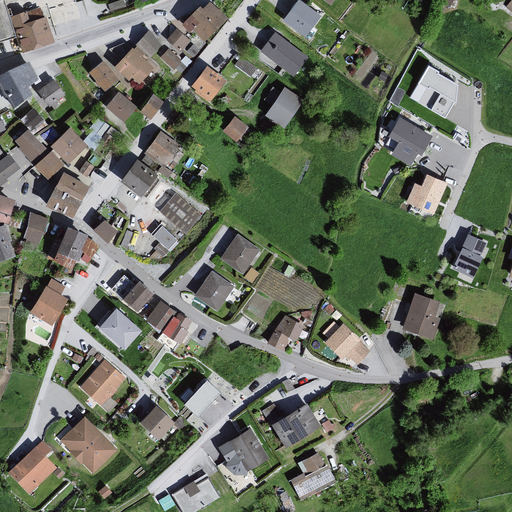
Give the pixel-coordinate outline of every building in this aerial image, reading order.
[(0,0),(0,42),(16,37),(10,18),(4,0),(0,0)] [(300,0),(299,0),(283,22),(306,39),(323,18),(300,0)] [(204,7),(183,26),(206,44),(230,19),(213,3),(207,10),(204,7)] [(22,52),(52,42),(51,38),(40,8),(10,18),(16,37),(22,52)] [(177,30),(167,43),(181,54),(190,42),(177,30)] [(150,31),(137,45),(150,57),(160,45),(150,31)] [(277,34),(260,54),(292,78),(308,60),(277,34)] [(160,55),(173,67),(182,58),(169,46),(160,55)] [(132,50),(116,68),(129,80),(133,76),(139,83),(152,69),(132,50)] [(235,63),(249,73),(255,65),(241,54),(235,63)] [(186,56),(177,66),(182,70),(191,60),(186,56)] [(105,61),(90,73),(107,93),(119,80),(105,61)] [(29,65),(0,78),(0,83),(14,107),(30,96),(26,88),(37,81),(29,65)] [(459,87),(429,65),(410,98),(446,119),(459,87)] [(207,68),(193,86),(197,90),(196,92),(208,101),(209,99),(211,100),(225,82),(207,68)] [(57,81),(39,92),(49,108),(66,96),(57,81)] [(273,109),(266,117),(285,132),(304,100),(286,88),(283,94),(273,87),(263,102),(273,109)] [(122,94),(108,108),(126,124),(140,108),(122,94)] [(156,96),(143,113),(153,121),(162,111),(165,102),(156,96)] [(34,109),(20,121),(29,132),(31,134),(45,122),(34,109)] [(236,117),(224,132),(238,144),(250,129),(236,117)] [(433,137),(399,118),(381,151),(414,168),(433,137)] [(71,130),(53,147),(69,166),(88,147),(84,143),(71,130)] [(29,132),(16,143),(20,148),(19,149),(36,168),(49,156),(31,134),(29,132)] [(94,132),(84,143),(88,147),(95,154),(99,145),(102,140),(94,132)] [(162,133),(145,154),(165,170),(183,147),(162,133)] [(49,156),(36,168),(47,179),(63,164),(52,153),(49,156)] [(0,186),(22,168),(12,156),(0,164),(0,186)] [(86,158),(80,169),(89,174),(95,163),(86,158)] [(139,163),(123,184),(144,199),(149,197),(159,183),(159,177),(139,163)] [(422,175),(408,205),(434,217),(447,186),(422,175)] [(64,176),(58,190),(81,202),(88,188),(64,176)] [(58,190),(49,206),(73,218),(81,202),(58,190)] [(19,203),(0,196),(0,229),(9,226),(10,229),(19,203)] [(174,196),(159,214),(169,225),(176,220),(182,229),(189,230),(200,217),(174,196)] [(49,221),(30,214),(29,228),(24,240),(39,247),(49,221)] [(105,222),(96,232),(108,242),(116,233),(105,222)] [(9,226),(0,229),(0,263),(19,258),(10,229),(9,226)] [(163,228),(153,239),(158,244),(151,251),(162,260),(177,243),(163,228)] [(89,239),(71,230),(57,264),(75,272),(79,263),(90,266),(101,248),(89,239)] [(488,243),(471,232),(455,269),(474,279),(488,243)] [(221,258),(242,273),(259,250),(239,234),(221,258)] [(511,248),(505,265),(508,266),(503,278),(511,280),(511,248)] [(123,272),(113,286),(121,291),(131,277),(123,272)] [(212,273),(196,296),(217,309),(232,287),(212,273)] [(66,288),(53,280),(31,314),(56,327),(71,302),(61,296),(66,288)] [(142,283),(125,301),(141,313),(155,296),(142,283)] [(441,302),(415,293),(403,330),(434,339),(440,321),(436,319),(441,302)] [(161,302),(147,322),(163,334),(171,323),(173,323),(178,315),(161,302)] [(108,308),(93,332),(126,353),(141,333),(108,308)] [(193,322),(178,315),(173,323),(171,323),(163,334),(183,345),(190,333),(187,331),(193,322)] [(292,320),(287,317),(268,344),(285,354),(291,338),(303,344),(308,323),(303,319),(298,318),(292,320)] [(345,323),(329,342),(346,359),(351,358),(359,365),(370,353),(361,344),(362,341),(345,323)] [(107,362),(82,389),(101,407),(126,379),(107,362)] [(207,380),(185,405),(199,418),(221,393),(207,380)] [(268,417),(279,409),(273,400),(262,408),(268,417)] [(310,404),(276,426),(289,452),(322,428),(310,404)] [(158,408),(138,423),(157,442),(174,424),(158,408)] [(87,419),(62,442),(94,477),(117,453),(87,419)] [(254,432),(218,448),(231,464),(241,459),(252,471),(270,460),(254,432)] [(38,448),(9,473),(27,497),(57,471),(38,448)] [(322,453),(301,463),(305,473),(292,480),(301,500),(336,484),(327,467),(322,453)] [(205,475),(172,495),(180,511),(200,511),(221,500),(205,475)] [(170,492),(160,497),(165,507),(175,503),(170,492)]
